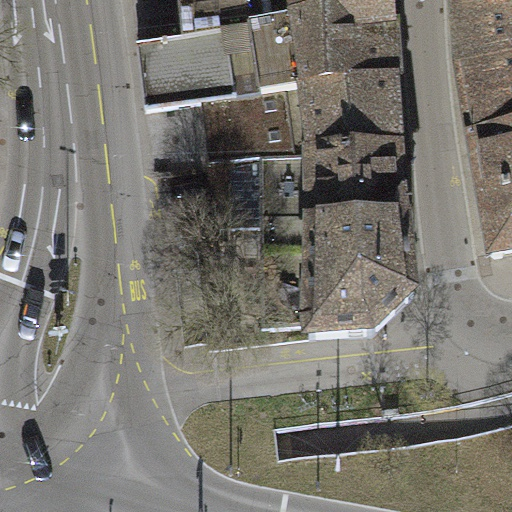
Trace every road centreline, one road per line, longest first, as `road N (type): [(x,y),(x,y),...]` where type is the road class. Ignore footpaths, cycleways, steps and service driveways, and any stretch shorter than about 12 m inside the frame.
road 1 (residential): [(480,322),(433,354),(199,381),(70,378)]
road 2 (secondary): [(62,0),(86,172),(85,270),(70,378)]
road 3 (residential): [(428,0),(426,73),(455,275),(480,322)]
road 4 (secondary): [(70,378),(36,511)]
